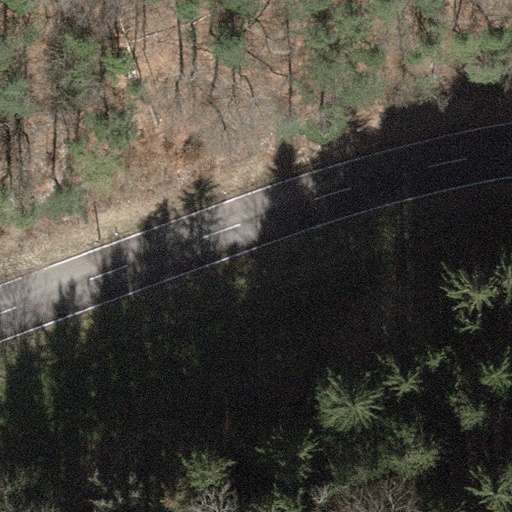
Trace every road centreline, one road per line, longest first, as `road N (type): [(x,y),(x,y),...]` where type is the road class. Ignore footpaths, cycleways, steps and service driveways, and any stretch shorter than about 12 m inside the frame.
road 1 (tertiary): [(0,321),(332,194),(511,149)]
road 2 (track): [(511,373),(487,426),(346,511)]
